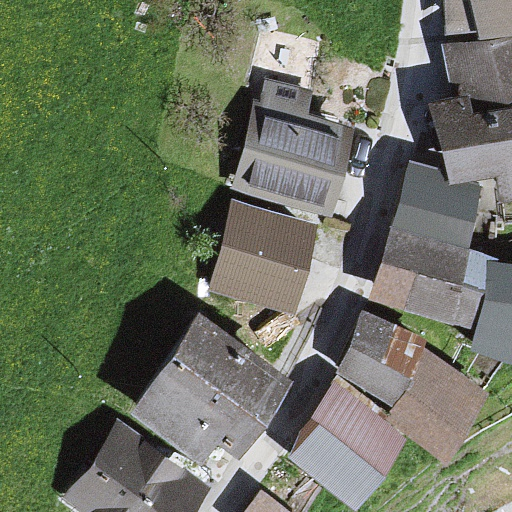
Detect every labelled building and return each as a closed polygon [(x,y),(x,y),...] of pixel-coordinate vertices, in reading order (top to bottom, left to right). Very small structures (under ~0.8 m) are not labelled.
[(511,18),(511,0),(450,0),(448,32),(511,18)] [(511,39),(450,47),(457,106),(435,110),(454,183),(499,175),(503,197),(511,195),(511,39)] [(303,201),(322,124),(235,103),(216,180),(303,201)] [(374,300),(442,321),(482,193),(415,172),(374,300)] [(283,220),(209,208),(197,283),(272,294),(283,220)] [(511,265),(492,263),(482,347),(511,350),(511,265)] [(394,398),(419,344),(365,319),(339,372),(394,398)] [(165,320),(108,387),(172,440),(228,373),(165,320)] [(425,358),(390,416),(448,451),(483,394),(425,358)] [(292,457),(357,505),(404,441),(338,394),(292,457)] [(146,511),(170,480),(94,425),(50,486),(85,511),(146,511)] [(245,511),(284,511),(260,493),(245,511)]
